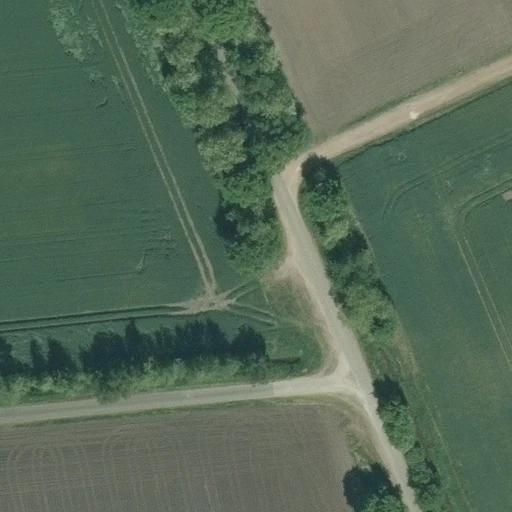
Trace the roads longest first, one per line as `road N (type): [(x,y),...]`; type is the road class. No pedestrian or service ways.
road 1 (unclassified): [(419,511),(199,0)]
road 2 (track): [(280,185),(511,71)]
